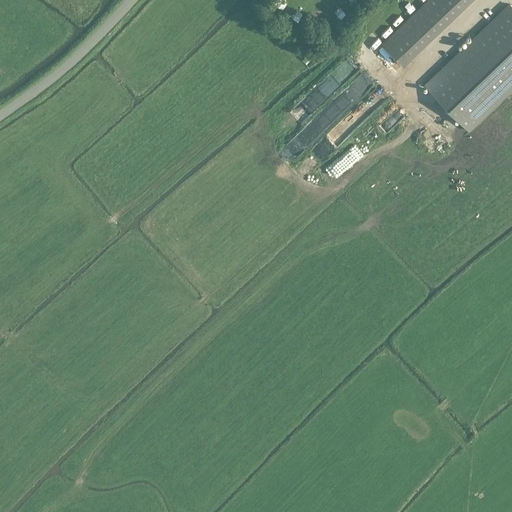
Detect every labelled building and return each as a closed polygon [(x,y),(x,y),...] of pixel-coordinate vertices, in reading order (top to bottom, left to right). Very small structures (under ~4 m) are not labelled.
[(470,0),(427,0),(382,43),(403,65),(470,0)] [(511,89),(511,5),(509,3),(424,83),(470,131),(511,89)] [(386,21),(393,28),(399,21),(392,15),(386,21)] [(318,106),(358,68),(347,57),(307,95),(318,106)] [(297,155),(372,84),(362,72),(286,144),(297,155)] [(340,143),(387,98),(376,87),(329,132),(340,143)] [(283,139),(316,109),(305,97),(272,128),(283,139)] [(378,126),(396,108),(390,102),(372,120),(378,126)] [(339,145),(328,133),(316,145),(327,156),(339,145)]
